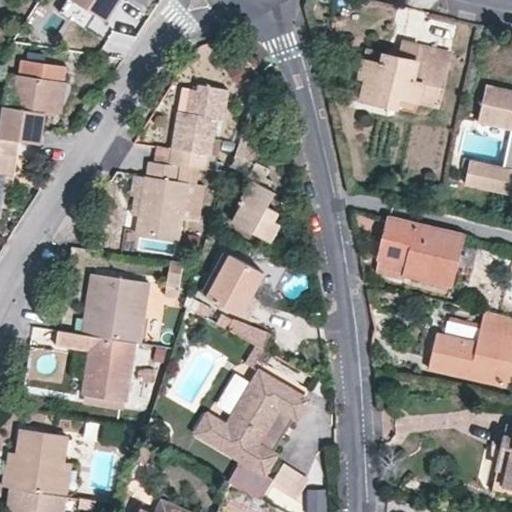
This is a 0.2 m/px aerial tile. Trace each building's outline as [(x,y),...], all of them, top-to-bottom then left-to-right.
[(95,12),(76,0),(67,0),(60,10),(86,27),(95,12)] [(76,0),(95,12),(106,19),(117,0),(76,0)] [(117,0),(106,19),(111,22),(125,0),(117,0)] [(362,98),(397,105),(400,95),(436,104),(446,65),(417,59),(420,44),(402,40),(399,55),(380,51),(377,61),(363,58),(360,75),(366,76),(362,98)] [(420,44),(417,59),(446,65),(449,48),(421,42),(420,44)] [(13,106),(45,112),(54,113),(55,110),(63,111),(67,79),(45,77),(47,61),(22,57),(13,106)] [(67,79),(69,64),(47,61),(45,77),(67,79)] [(207,152),(211,152),(217,117),(224,117),(228,87),(200,83),(199,88),(195,112),(186,110),(179,109),(173,146),(178,147),(176,163),(198,167),(221,170),(222,161),(210,159),(207,157),(207,152)] [(511,89),(487,84),(479,120),(511,126),(509,141),(504,159),(503,166),(471,159),(465,183),(511,192),(511,89)] [(186,110),(195,112),(199,88),(190,87),(186,110)] [(45,112),(13,106),(4,105),(0,128),(0,135),(10,138),(20,139),(40,142),(45,112)] [(280,211),(267,204),(274,190),(269,187),(273,178),(266,175),(270,167),(261,162),(268,149),(256,141),(258,136),(244,129),(237,153),(253,163),(247,174),(251,176),(237,202),(240,204),(232,219),(270,241),(280,223),(275,220),(280,211)] [(0,135),(0,214),(1,215),(4,184),(9,152),(18,153),(20,139),(10,138),(0,135)] [(155,160),(170,162),(176,163),(178,147),(173,146),(158,144),(155,160)] [(13,185),(18,153),(9,152),(4,184),(13,185)] [(149,175),(145,175),(140,217),(138,232),(178,237),(188,180),(196,181),(198,167),(176,163),(170,162),(155,160),(150,159),(149,175)] [(140,217),(145,175),(138,174),(134,200),(137,201),(135,216),(140,217)] [(452,285),(466,229),(389,210),(377,257),(404,264),(402,272),(452,285)] [(127,253),(130,238),(101,233),(99,249),(127,253)] [(264,270),(228,252),(206,294),(242,314),(264,270)] [(402,272),(404,264),(377,257),(375,266),(374,270),(401,277),(402,272)] [(87,298),(96,299),(100,273),(92,272),(87,298)] [(148,280),(100,273),(96,299),(87,298),(82,333),(135,342),(140,342),(148,280)] [(511,380),(511,316),(486,310),(482,327),(448,319),(446,332),(439,331),(433,357),(458,363),(456,373),(511,385),(511,380)] [(271,331),(233,313),(226,327),(265,347),(271,331)] [(56,342),(89,347),(83,393),(127,399),(135,342),(82,333),(59,329),(56,342)] [(253,368),(263,349),(255,345),(245,363),(253,368)] [(433,357),(431,367),(456,373),(458,363),(433,357)] [(271,448),(293,411),(298,414),(308,397),(258,367),(227,420),(213,411),(207,413),(199,425),(201,432),(242,456),(265,470),(276,451),(271,448)] [(511,424),(505,423),(503,433),(511,434),(511,424)] [(66,494),(71,460),(64,459),(67,432),(22,426),(18,450),(15,471),(5,470),(3,470),(1,485),(9,486),(66,494)] [(505,470),(503,484),(511,486),(511,434),(503,433),(495,468),(505,470)] [(18,450),(8,449),(5,470),(15,471),(18,450)] [(273,475),(265,470),(242,456),(230,476),(261,495),(273,475)] [(273,477),(271,480),(298,492),(307,474),(289,466),(282,481),(273,477)] [(9,504),(8,511),(62,511),(66,494),(9,486),(7,504),(9,504)] [(327,511),(327,487),(308,488),(308,511),(327,511)] [(66,494),(62,511),(77,511),(81,496),(66,494)] [(139,511),(191,511),(194,508),(164,494),(157,509),(144,503),(139,511)]
